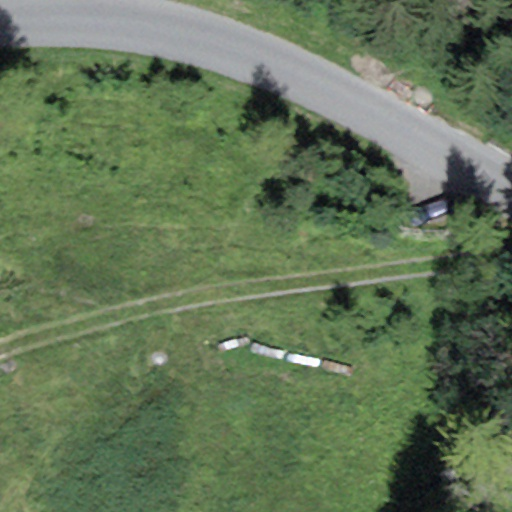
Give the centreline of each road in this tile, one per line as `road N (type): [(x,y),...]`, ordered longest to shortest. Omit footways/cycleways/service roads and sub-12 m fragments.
road 1 (unclassified): [(0,28),(121,29),(216,52),(318,94),(511,206)]
road 2 (track): [(511,256),(178,299),(0,350)]
